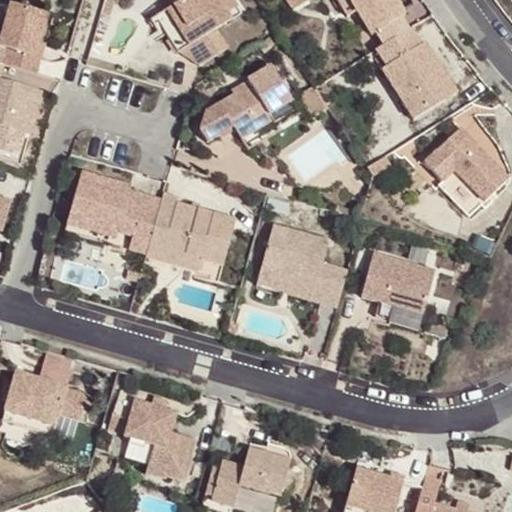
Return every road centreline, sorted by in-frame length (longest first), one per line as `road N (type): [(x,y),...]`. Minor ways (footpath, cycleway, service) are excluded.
road 1 (residential): [(507,404),(444,420),(397,417),(6,311)]
road 2 (residential): [(65,104),(6,311)]
